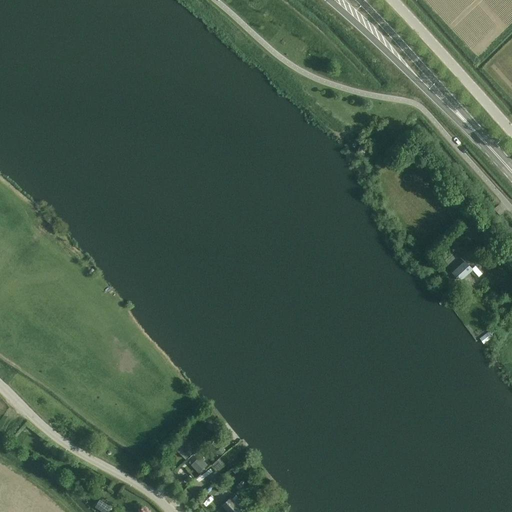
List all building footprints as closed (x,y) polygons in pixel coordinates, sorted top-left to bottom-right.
[(472,271),(466,263),(453,275),(461,283),(473,271),(479,278),(482,276),(475,268),(472,271)] [(182,441),(175,448),(186,458),(192,452),(182,441)] [(221,447),(216,452),(219,455),(225,451),(221,447)] [(200,474),(205,470),(203,468),(207,465),(199,457),(191,465),(198,473),(199,472),(200,474)] [(217,460),(212,464),(216,469),(221,465),(217,460)] [(241,480),(235,486),(239,490),(245,484),(241,480)] [(230,498),(222,505),(227,511),(236,511),(240,509),(245,505),(236,495),(231,499),(230,498)] [(101,511),(107,511),(111,507),(100,500),(95,508),(101,511)]
